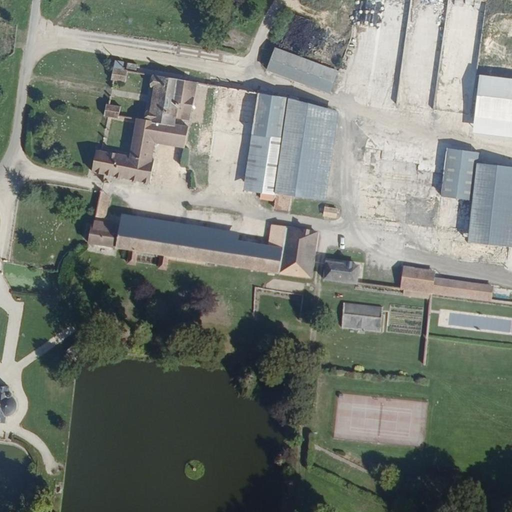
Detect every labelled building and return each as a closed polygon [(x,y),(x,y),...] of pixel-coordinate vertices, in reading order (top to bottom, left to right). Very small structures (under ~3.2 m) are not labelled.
[(407,22),(398,105),(435,109),(447,0),(410,0),(408,22),(407,22)] [(273,67),(335,91),(343,69),(282,46),(273,67)] [(134,64),(125,63),(123,85),(139,88),(142,73),(134,71),(134,64)] [(511,73),(487,70),(480,124),(511,128),(511,73)] [(111,164),(109,173),(156,180),(158,165),(149,164),(150,156),(158,157),(160,140),(186,144),(184,152),(191,153),(194,132),(179,130),(180,122),(188,123),(189,115),(198,117),(203,81),(158,74),(155,93),(160,94),(157,111),(151,111),(150,122),(134,120),(136,107),(116,105),(113,127),(143,131),(139,159),(109,155),(107,164),(111,164)] [(280,187),(294,96),(218,85),(213,124),(209,123),(206,147),(221,148),(224,126),(270,132),(261,188),(270,188),(269,195),(284,196),(284,202),(303,204),(305,190),(280,187)] [(334,106),(294,96),(280,187),(305,190),(329,191),(334,106)] [(511,254),(511,161),(490,158),(492,147),(394,135),(388,184),(455,192),(451,225),(482,229),(481,237),(478,237),(477,250),(511,254)] [(115,192),(104,190),(101,209),(113,210),(115,192)] [(351,209),(351,200),(339,199),(339,207),(351,209)] [(148,247),(319,272),(325,228),(282,223),(280,241),(100,217),(96,239),(122,243),(148,247)] [(464,248),(477,250),(478,237),(466,235),(464,248)] [(146,258),(148,247),(122,243),(121,255),(146,258)] [(335,275),(395,282),(395,269),(371,266),(372,261),(337,256),(335,275)] [(418,285),(504,296),(505,283),(448,275),(448,267),(419,264),(418,285)] [(387,321),(390,296),(352,292),(349,317),(387,321)] [(111,383),(115,363),(103,362),(99,381),(111,383)] [(0,421),(5,422),(9,413),(15,406),(10,395),(11,388),(0,386),(0,421)]
